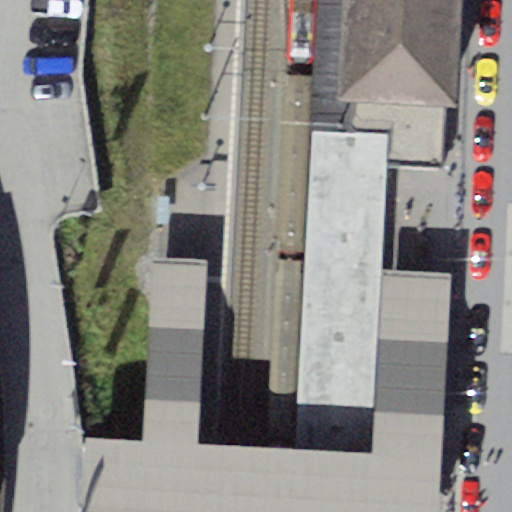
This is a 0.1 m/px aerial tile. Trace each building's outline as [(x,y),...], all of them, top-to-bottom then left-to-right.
[(340,0),(334,98),(350,98),(442,104),(457,105),(462,0),(340,0)] [(442,104),(350,98),(348,132),(378,134),(376,164),(386,164),(439,168),(442,104)] [(348,132),(313,130),(307,259),(291,511),(367,511),(379,274),(386,164),(376,164),(378,134),(348,132)] [(150,260),(141,439),(194,442),(202,262),(150,260)] [(61,263),(38,265),(44,373),(66,372),(61,263)] [(141,439),(84,437),(82,479),(81,511),(88,511),(435,511),(446,278),(414,276),(379,274),(371,451),(194,442),(180,442),(141,439)]
